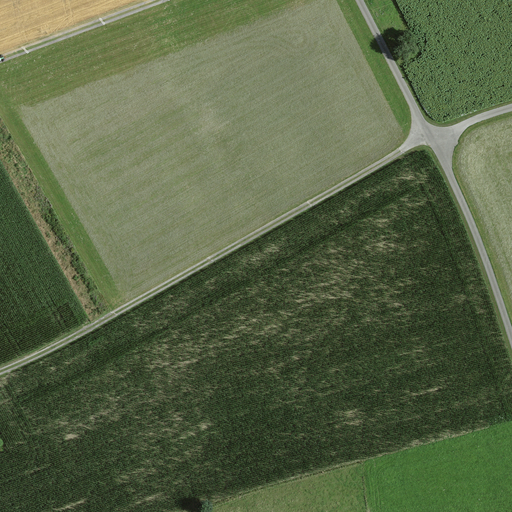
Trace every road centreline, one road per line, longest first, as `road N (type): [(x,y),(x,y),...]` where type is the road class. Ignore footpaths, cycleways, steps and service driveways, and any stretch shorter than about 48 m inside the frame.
road 1 (track): [(0,374),(52,352),(427,132)]
road 2 (unclassified): [(432,140),(511,339)]
road 3 (track): [(0,60),(161,0)]
road 4 (unclassified): [(359,0),(432,140)]
